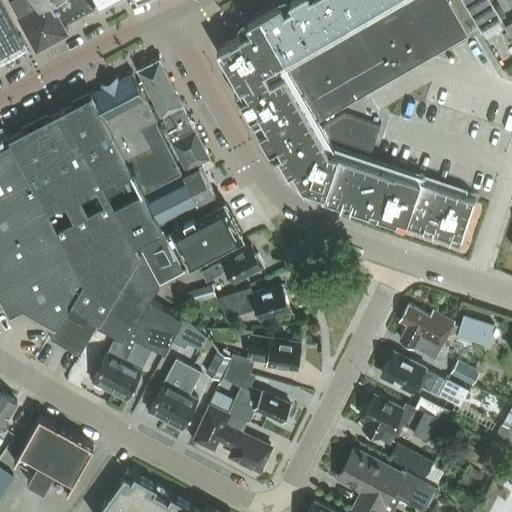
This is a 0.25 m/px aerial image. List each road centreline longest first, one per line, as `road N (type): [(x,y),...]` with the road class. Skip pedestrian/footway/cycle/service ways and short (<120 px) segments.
road 1 (unclassified): [(401,257),(325,228),(285,201),(265,179),(173,10)]
road 2 (residential): [(0,357),(127,437),(268,511)]
road 3 (residential): [(268,511),(362,335)]
road 4 (residential): [(0,98),(173,10)]
